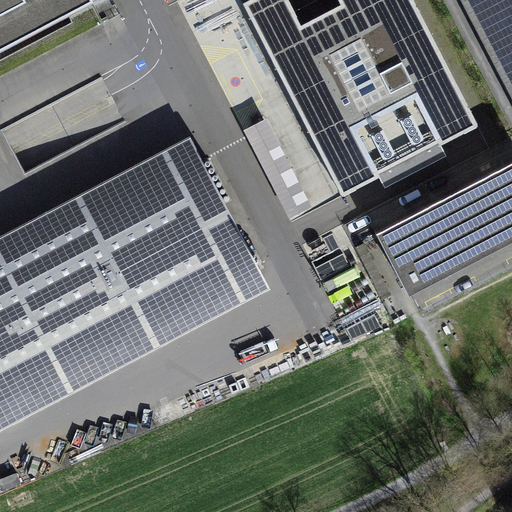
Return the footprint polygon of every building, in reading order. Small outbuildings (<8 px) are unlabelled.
[(0,0),(0,47),(90,0),(0,0)] [(479,125),(413,0),(343,0),(344,2),(325,12),(304,23),(291,0),(242,0),(343,195),(479,125)] [(511,0),(461,0),(511,96),(511,0)] [(0,429),(271,287),(190,135),(0,234),(0,429)] [(511,161),(377,231),(408,292),(511,238),(511,161)]
